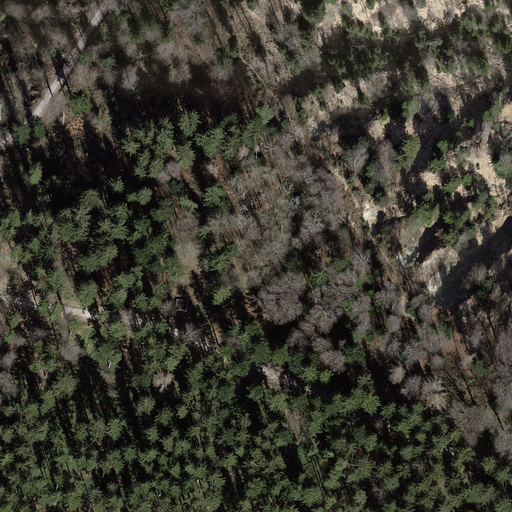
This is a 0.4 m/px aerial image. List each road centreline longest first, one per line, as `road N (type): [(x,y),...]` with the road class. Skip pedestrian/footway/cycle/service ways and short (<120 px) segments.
road 1 (track): [(511,477),(193,338),(0,295)]
road 2 (track): [(0,146),(33,119),(108,0)]
